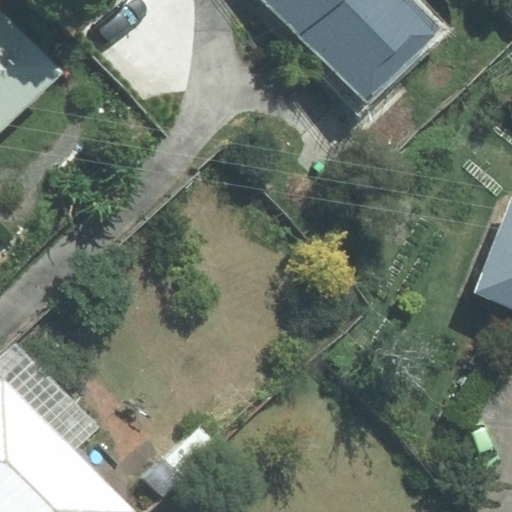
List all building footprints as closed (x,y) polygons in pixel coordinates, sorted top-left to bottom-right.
[(420,0),(267,0),(334,68),(323,78),(360,117),(450,30),(420,0)] [(0,118),(56,64),(0,6),(0,118)] [(511,211),(480,290),(511,303),(511,211)] [(0,511),(127,511),(71,453),(98,428),(15,342),(0,356),(0,511)] [(214,442),(198,424),(139,476),(155,494),(214,442)]
